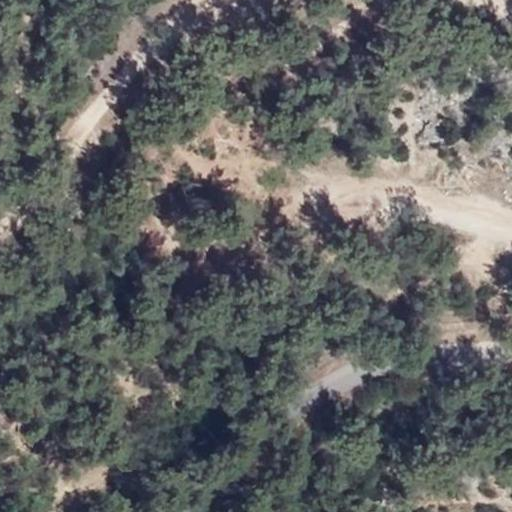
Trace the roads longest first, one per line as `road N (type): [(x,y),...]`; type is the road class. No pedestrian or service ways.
road 1 (track): [(442,352),(405,335),(367,337),(243,368),(176,398),(51,511)]
road 2 (unclassified): [(511,351),(442,352),(356,377),(289,408),(202,511)]
road 3 (track): [(203,0),(129,52),(80,149),(53,183),(0,217)]
